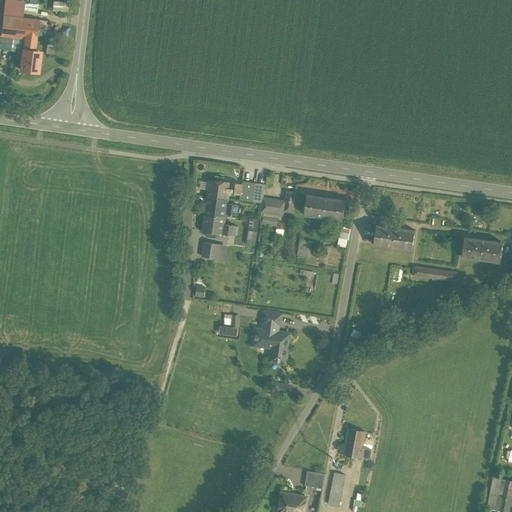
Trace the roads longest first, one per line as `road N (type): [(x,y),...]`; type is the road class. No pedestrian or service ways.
road 1 (unclassified): [(368,171),(331,367),(245,511)]
road 2 (secondary): [(368,171),(81,130)]
road 3 (secondary): [(511,193),(368,171)]
